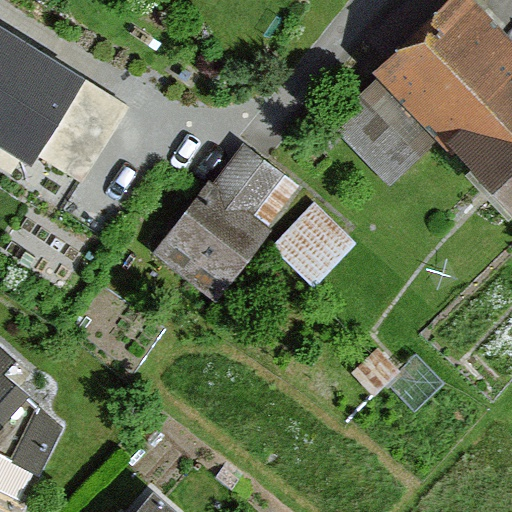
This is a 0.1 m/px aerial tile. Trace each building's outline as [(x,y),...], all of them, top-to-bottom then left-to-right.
[(511,41),(471,0),(437,0),(366,69),(511,219),(511,41)] [(0,30),(0,144),(32,164),(83,82),(0,30)] [(249,143),(159,236),(219,294),(310,201),(249,143)] [(0,442),(44,387),(30,376),(38,365),(0,335),(0,442)] [(181,511),(153,488),(132,511),(181,511)]
